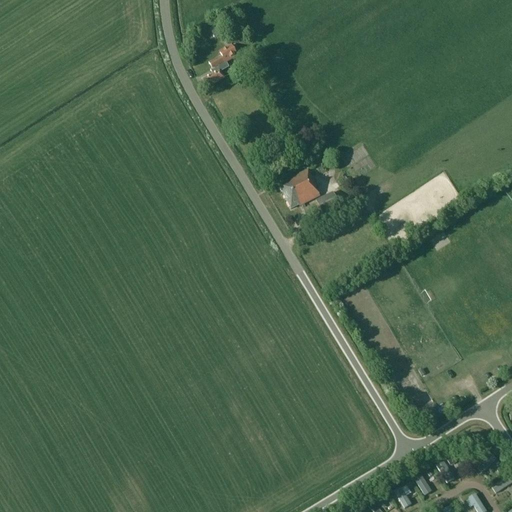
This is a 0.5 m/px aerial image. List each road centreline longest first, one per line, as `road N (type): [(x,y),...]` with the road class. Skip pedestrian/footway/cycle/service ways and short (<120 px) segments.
road 1 (unclassified): [(409,452),(174,58),(164,0)]
road 2 (unclassified): [(409,452),(511,386)]
